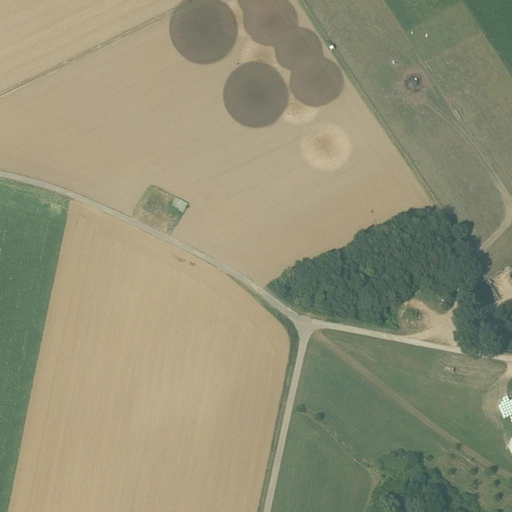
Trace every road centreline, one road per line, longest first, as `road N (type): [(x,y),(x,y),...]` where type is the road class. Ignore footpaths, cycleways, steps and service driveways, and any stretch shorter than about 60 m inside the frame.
road 1 (track): [(511,357),(297,325),(168,248),(0,186)]
road 2 (track): [(197,0),(0,96)]
road 3 (track): [(305,327),(270,511)]
